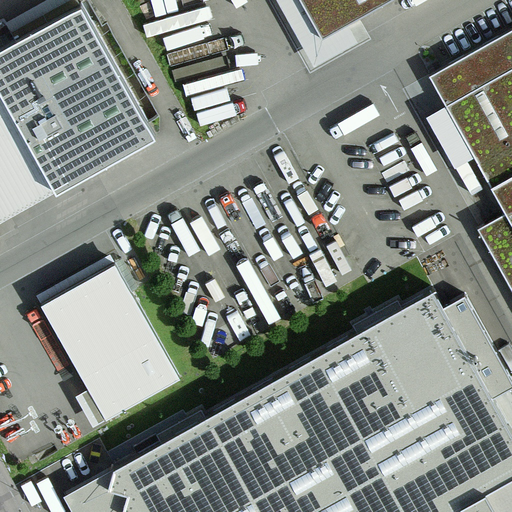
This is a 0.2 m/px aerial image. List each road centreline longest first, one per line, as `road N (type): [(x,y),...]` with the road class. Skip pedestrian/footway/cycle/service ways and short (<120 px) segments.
road 1 (residential): [(0,273),(272,120)]
road 2 (unknown): [(108,0),(194,164)]
